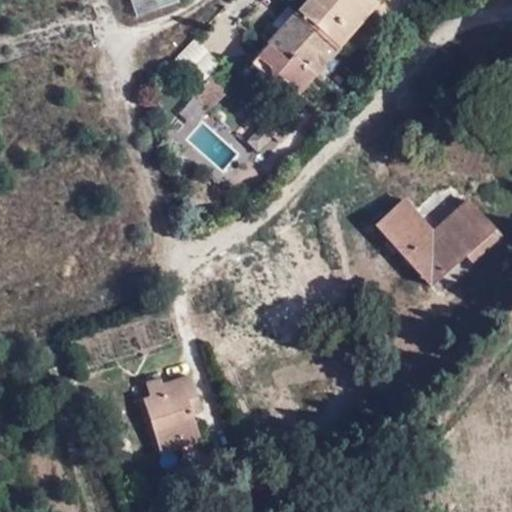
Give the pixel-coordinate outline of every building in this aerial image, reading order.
[(160,10),(176,6),(175,0),(131,0),(137,16),(160,10)] [(371,0),(305,0),(293,14),(338,52),(378,5),(371,0)] [(293,14),(249,66),(293,104),(338,52),(293,14)] [(195,36),(172,60),(200,86),(222,63),(195,36)] [(96,75),(109,73),(105,49),(92,51),(96,75)] [(208,111),(229,89),(213,74),(192,97),(208,111)] [(275,174),(293,150),(283,142),(264,166),(275,174)] [(437,297),(505,234),(468,194),(429,230),(401,199),(371,226),(437,297)] [(272,260),(187,291),(217,372),(301,342),(272,260)] [(159,377),(144,382),(149,396),(140,399),(160,455),(200,441),(191,415),(202,411),(190,374),(162,384),(159,377)]
